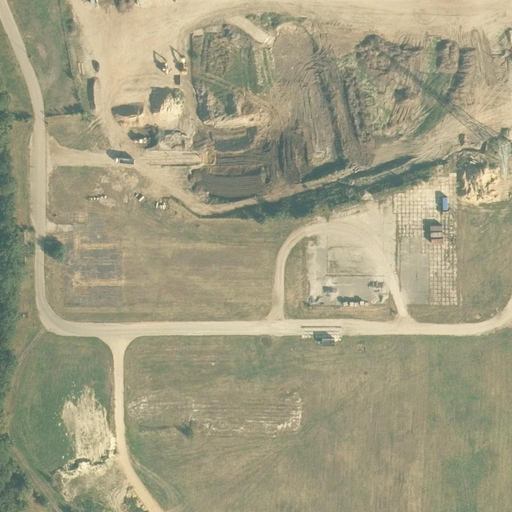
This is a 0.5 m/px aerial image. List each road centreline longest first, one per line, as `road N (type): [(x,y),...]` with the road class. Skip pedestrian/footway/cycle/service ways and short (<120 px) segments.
road 1 (unclassified): [(57,328),(477,331),(511,320)]
road 2 (track): [(119,329),(126,463),(157,511)]
